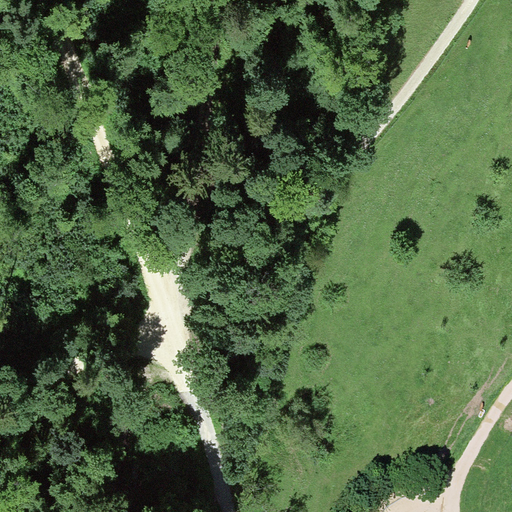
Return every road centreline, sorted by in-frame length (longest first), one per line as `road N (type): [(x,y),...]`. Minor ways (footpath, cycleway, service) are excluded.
road 1 (track): [(473,0),(418,79),(268,253),(176,325)]
road 2 (track): [(176,325),(163,278),(220,0)]
road 3 (track): [(47,0),(163,278)]
road 4 (track): [(89,511),(105,439),(171,327)]
road 5 (track): [(0,412),(106,351),(176,325)]
road 6 (track): [(227,511),(176,325)]
